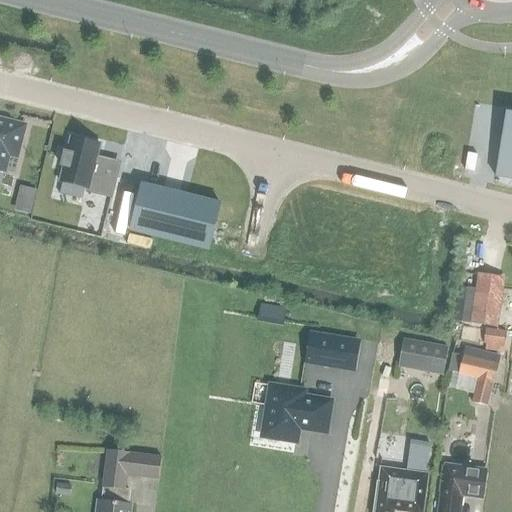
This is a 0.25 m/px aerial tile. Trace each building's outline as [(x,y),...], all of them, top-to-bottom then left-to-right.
[(511,113),(505,112),(495,177),(511,179),(511,113)] [(0,169),(4,171),(8,154),(16,156),(23,126),(0,120),(0,169)] [(66,152),(63,152),(60,166),(62,167),(59,181),(87,188),(86,191),(110,198),(118,168),(104,164),(105,159),(96,157),(99,145),(70,138),(66,152)] [(37,212),(42,188),(25,184),(19,209),(37,212)] [(129,232),(207,250),(219,204),(140,185),(129,232)] [(54,197),(50,213),(100,226),(104,210),(54,197)] [(477,275),(469,324),(489,327),(496,278),(477,275)] [(310,335),(306,363),(353,370),(358,343),(310,335)] [(404,340),(399,364),(443,372),(447,348),(404,340)] [(452,353),(448,373),(453,374),(457,375),(476,379),(472,395),(471,402),(486,406),(491,383),(496,364),(462,355),(452,353)] [(270,387),(262,436),(295,441),(297,427),(303,428),(325,432),(329,402),(302,398),(303,392),(270,387)] [(106,450),(101,488),(102,488),(100,501),(96,501),(95,511),(129,511),(130,505),(127,505),(128,490),(124,490),(126,475),(158,479),(160,458),(128,454),(128,453),(106,450)] [(438,511),(457,511),(459,506),(461,506),(462,498),(482,500),(486,469),(444,464),(438,507),(439,507),(438,511)] [(393,511),(394,510),(404,511),(421,511),(427,475),(380,468),(378,482),(376,482),(372,511),(393,511)]
